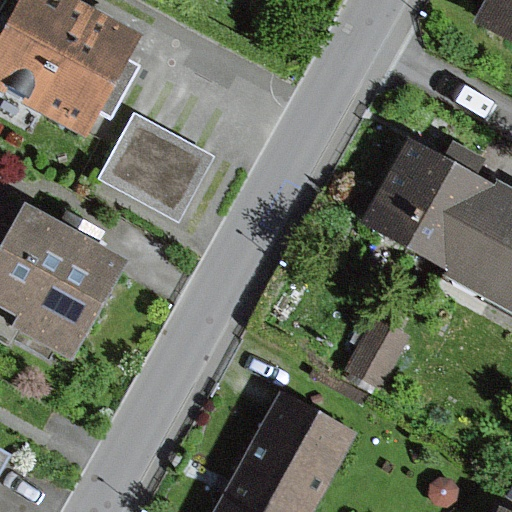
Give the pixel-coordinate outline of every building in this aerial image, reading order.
[(132,37),(61,0),(0,0),(0,93),(83,137),(93,117),(106,124),(131,77),(116,69),(132,37)] [(511,0),(466,0),(467,0),(481,8),(469,31),(511,53),(511,0)] [(210,163),(131,119),(95,183),(174,227),(210,163)] [(511,205),(401,145),(351,236),(511,323),(511,205)] [(50,236),(14,216),(0,240),(0,320),(13,328),(7,339),(64,370),(118,272),(93,258),(104,238),(62,215),(50,236)] [(404,344),(373,326),(345,374),(376,392),(404,344)] [(314,511),(351,442),(274,401),(214,511),(314,511)] [(436,482),(428,489),(427,501),(434,510),(446,511),(454,503),(457,493),(449,483),(436,482)]
